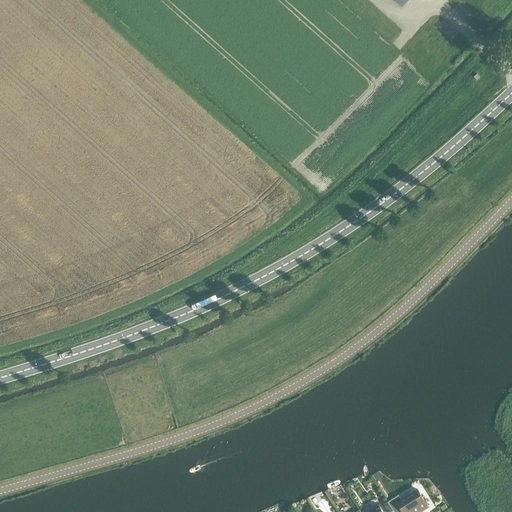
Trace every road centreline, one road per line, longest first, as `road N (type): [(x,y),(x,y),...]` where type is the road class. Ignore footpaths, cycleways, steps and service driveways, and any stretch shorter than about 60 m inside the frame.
road 1 (tertiary): [(0,491),(205,429),(302,385),(367,341),(511,198)]
road 2 (secondary): [(0,377),(152,327),(285,264),(383,202),(511,92)]
